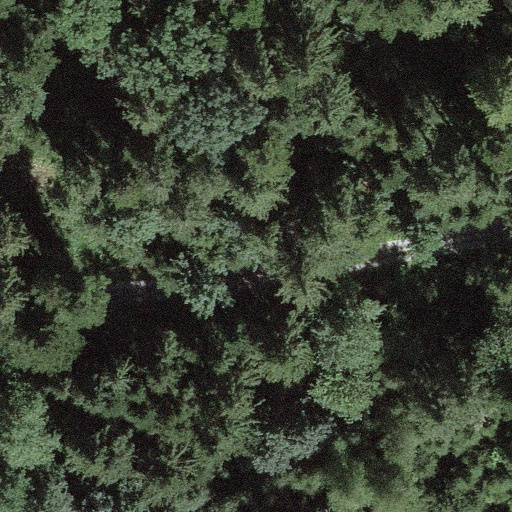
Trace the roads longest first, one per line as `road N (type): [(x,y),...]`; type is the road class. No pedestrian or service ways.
road 1 (track): [(511,229),(382,255),(0,304)]
road 2 (track): [(511,92),(394,0)]
